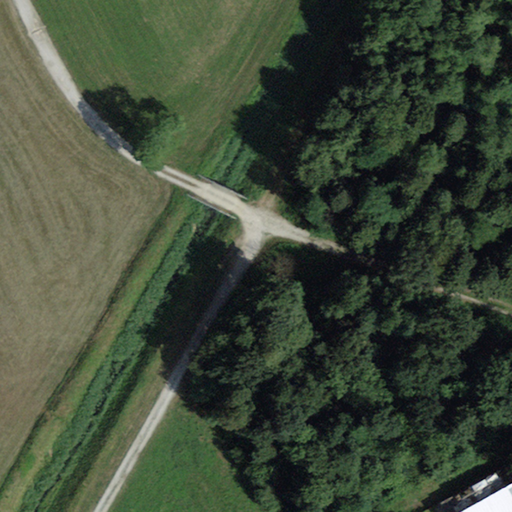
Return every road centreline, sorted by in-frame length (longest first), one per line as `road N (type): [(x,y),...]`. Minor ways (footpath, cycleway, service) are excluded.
road 1 (track): [(511,309),(170,177),(84,111),(22,0)]
road 2 (track): [(100,511),(268,215)]
